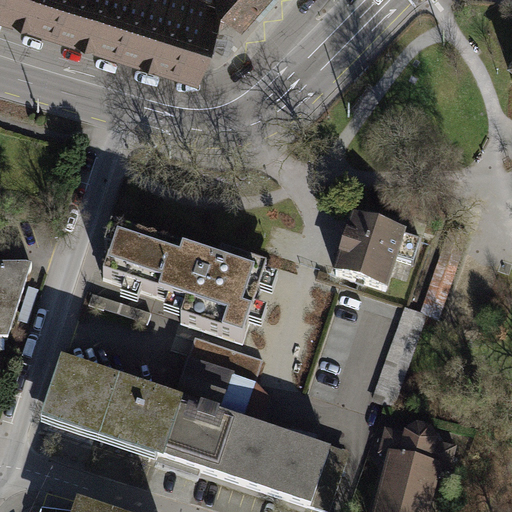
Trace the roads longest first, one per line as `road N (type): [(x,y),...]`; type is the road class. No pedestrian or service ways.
road 1 (residential): [(17,467),(14,435),(121,96)]
road 2 (primary): [(243,101),(287,81),(368,0)]
road 3 (residential): [(17,467),(160,511)]
road 4 (primary): [(0,56),(121,96)]
road 5 (primary): [(316,0),(262,62),(243,101)]
road 6 (primary): [(121,96),(183,113),(243,101)]
